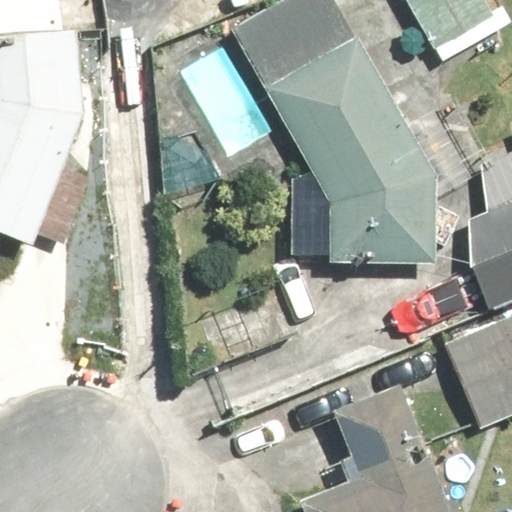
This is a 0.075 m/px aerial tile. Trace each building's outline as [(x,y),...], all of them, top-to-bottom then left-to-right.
[(451,163),(352,0),(281,0),(242,23),(324,160),(300,160),(298,254),(449,258),(451,163)] [(511,17),(503,0),(405,0),(438,62),(511,24),(511,17)] [(0,226),(44,243),(96,101),(88,21),(0,29),(0,226)] [(472,214),(473,269),(490,313),(511,304),(511,153),(480,167),(495,205),(472,214)] [(511,309),(452,337),(492,423),(511,414),(511,309)] [(476,511),(409,363),(337,395),(369,466),(308,493),(317,511),(476,511)]
